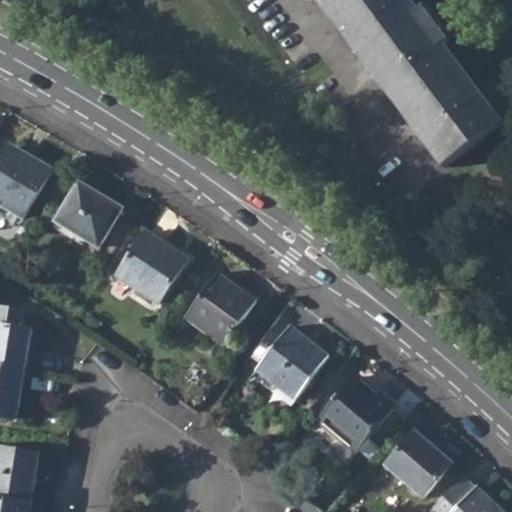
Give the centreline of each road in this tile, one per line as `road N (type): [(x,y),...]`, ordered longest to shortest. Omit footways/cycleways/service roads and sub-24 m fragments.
road 1 (tertiary): [(511,419),(301,243),(0,50)]
road 2 (residential): [(202,511),(212,500),(208,470),(145,421),(128,418),(112,428),(94,511)]
